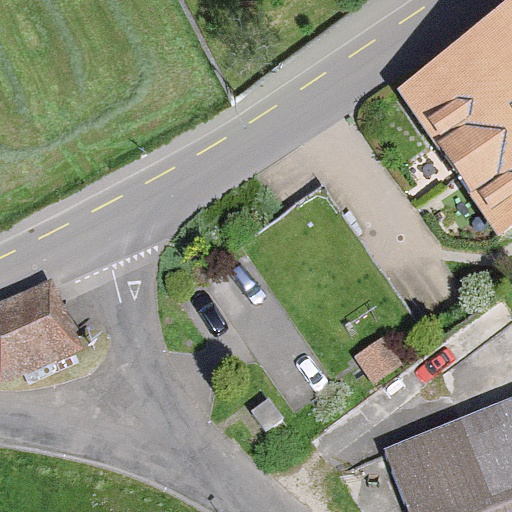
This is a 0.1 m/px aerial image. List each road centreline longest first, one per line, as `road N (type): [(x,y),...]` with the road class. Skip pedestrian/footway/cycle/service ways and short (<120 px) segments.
road 1 (tertiary): [(464,0),(235,150),(90,232)]
road 2 (tertiary): [(170,441),(90,232)]
road 3 (tertiary): [(0,415),(170,441)]
road 4 (tertiary): [(269,511),(170,441)]
